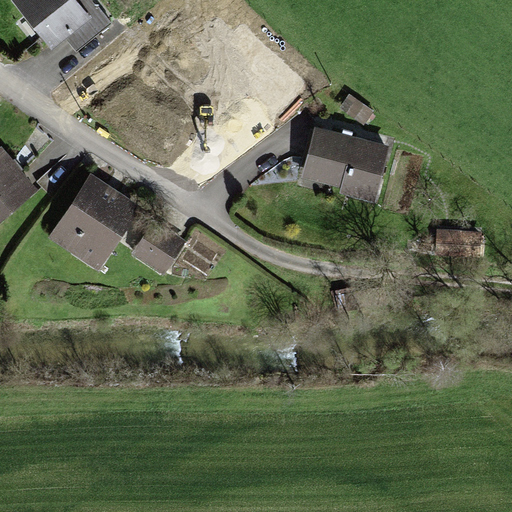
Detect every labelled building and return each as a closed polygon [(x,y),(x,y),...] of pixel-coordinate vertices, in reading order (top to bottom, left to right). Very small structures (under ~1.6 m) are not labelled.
[(383,147),(311,129),(297,186),(370,204),(383,147)] [(0,155),(0,219),(32,192),(0,155)] [(84,177),(45,243),(96,274),(135,207),(84,177)] [(146,221),(126,255),(158,274),(178,241),(146,221)] [(479,234),(434,234),(434,258),(479,258),(479,234)]
